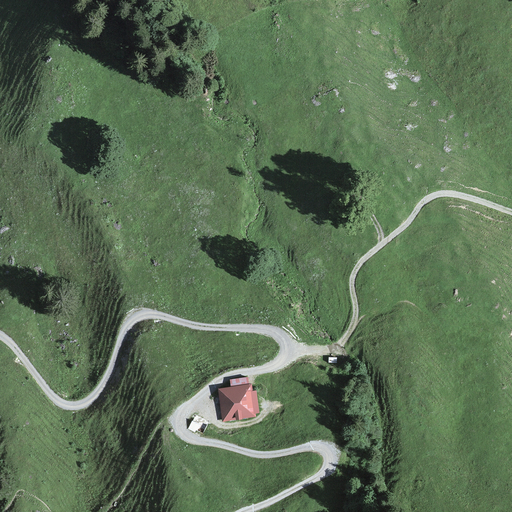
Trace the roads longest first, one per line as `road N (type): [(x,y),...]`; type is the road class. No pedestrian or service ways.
road 1 (track): [(244,511),(329,471),(325,450),(267,454),(193,437),(183,412),(226,379),(280,361),(285,348)]
road 2 (track): [(285,348),(270,335),(134,314),(103,384),(79,407),(66,407),(0,337)]
